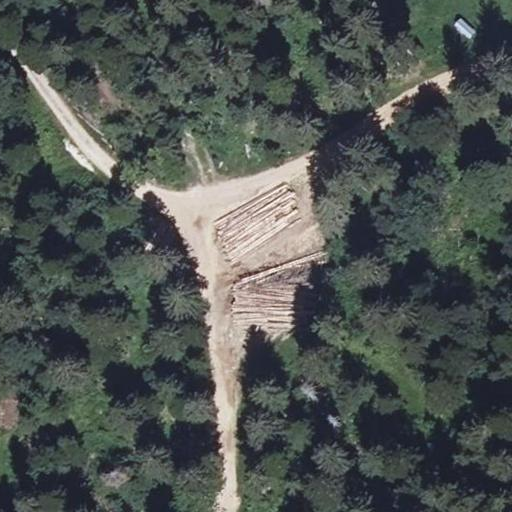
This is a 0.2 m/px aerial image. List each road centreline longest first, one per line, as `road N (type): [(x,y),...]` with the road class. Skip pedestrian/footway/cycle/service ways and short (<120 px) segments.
road 1 (track): [(0,45),(82,164),(154,196),(200,232),(225,307),(231,511)]
road 2 (track): [(200,232),(434,82),(511,52)]
